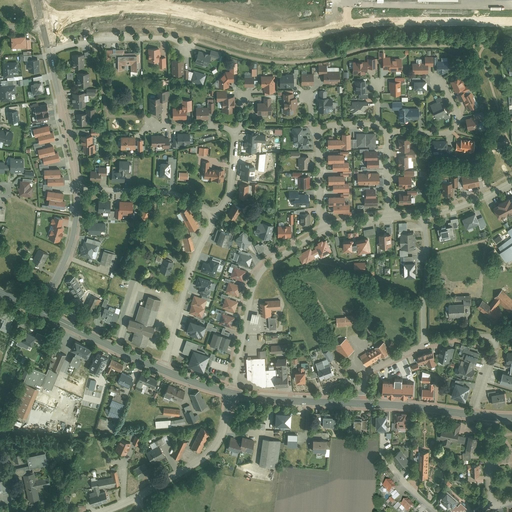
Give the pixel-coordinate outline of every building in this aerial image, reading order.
[(26,34),(12,35),(12,46),(17,46),(17,48),(22,47),(22,46),(25,46),(25,48),(31,47),(31,38),(26,39),(26,34)] [(124,48),(106,48),(107,58),(111,58),(111,54),(115,54),(124,54),(124,52),(124,48)] [(159,48),(148,48),(148,61),(158,61),(159,67),(165,67),(165,57),(159,57),(159,48)] [(210,49),(209,53),(210,54),(210,56),(219,59),(221,52),(210,49)] [(209,53),(197,50),(194,61),(207,65),(210,56),(210,54),(209,53)] [(83,54),(72,55),(72,68),(84,67),(83,57),(90,57),(90,52),(83,52),(83,54)] [(139,52),(124,52),(124,54),(115,54),(115,62),(113,62),(113,67),(117,67),(117,70),(138,70),(138,62),(139,62),(139,52)] [(382,61),(382,69),(388,68),(388,71),(401,70),(401,57),(389,57),(389,56),(385,56),(382,56),(382,61)] [(427,62),(427,65),(433,65),(432,56),(424,56),(424,62),(427,62)] [(366,61),(366,67),(376,68),(376,57),(367,57),(366,61)] [(32,58),(28,58),(28,59),(29,71),(40,71),(40,58),(32,58)] [(184,60),(171,60),(171,73),(183,73),(183,78),(187,78),(187,70),(187,69),(184,69),(184,60)] [(436,65),(436,72),(448,72),(447,60),(438,60),(435,60),(436,65)] [(3,62),(3,77),(14,77),(13,71),(18,71),(18,61),(3,62)] [(366,61),(352,61),(352,73),(365,73),(365,70),(366,70),(366,67),(366,61)] [(237,62),(229,62),(229,70),(225,70),(218,78),(218,86),(228,86),(228,83),(230,81),(233,81),(233,72),(237,72),(237,62)] [(424,62),(411,62),(412,73),(428,73),(427,65),(427,62),(424,62)] [(318,74),(322,74),(322,70),(326,70),(326,65),(318,65),(318,66),(318,74)] [(255,68),(251,68),(251,76),(244,76),(244,86),(253,86),(253,76),(255,76),(255,68)] [(278,75),(278,87),(294,87),(294,78),(298,78),(298,69),(294,69),(294,72),(292,72),(292,75),(278,75)] [(192,71),(187,70),(187,78),(191,79),(190,81),(202,84),(206,74),(193,70),(192,71)] [(322,74),(323,82),(331,82),(331,84),(335,84),(335,82),(339,82),(339,70),(326,70),(322,70),(322,74)] [(87,72),(77,72),(77,85),(87,85),(87,72)] [(312,73),(300,74),(301,84),(313,84),(313,75),(313,73),(312,73)] [(34,81),(30,82),(33,95),(45,92),(44,87),(42,81),(42,79),(43,79),(42,75),(33,77),(34,81)] [(274,75),(260,76),(260,86),(263,86),(263,91),(275,91),(274,75)] [(395,80),(389,80),(389,94),(400,94),(400,82),(404,82),(404,76),(394,77),(395,80)] [(460,76),(450,80),(455,92),(462,88),(464,91),(472,87),(470,84),(464,86),(460,76)] [(420,79),(413,79),(413,81),(413,88),(426,88),(426,79),(420,79)] [(365,81),(355,81),(355,92),(359,92),(359,97),(368,97),(368,93),(365,93),(365,81)] [(0,85),(1,101),(12,100),(11,93),(16,92),(16,84),(14,85),(8,85),(0,85)] [(318,96),(318,112),(329,112),(329,107),(333,107),(333,99),(329,99),(329,96),(325,96),(325,89),(319,89),(319,96),(318,96)] [(158,96),(149,96),(149,112),(161,112),(161,100),(169,100),(169,90),(159,90),(158,96)] [(226,90),(216,90),(216,101),(222,101),(222,111),(234,111),(234,94),(226,94),(226,90)] [(85,91),(72,91),(72,106),(85,106),(85,91)] [(476,104),(470,91),(466,93),(464,91),(456,94),(459,101),(462,99),(466,108),(476,104)] [(292,92),(283,92),(283,98),(287,98),(287,103),(283,103),(283,112),(295,112),(295,104),(297,104),(297,97),(293,97),(292,92)] [(264,102),(257,102),(257,114),(270,114),(270,97),(264,97),(264,102)] [(181,107),(172,107),(172,120),(186,120),(186,110),(191,110),(191,99),(181,99),(181,107)] [(437,101),(430,104),(435,116),(436,115),(437,119),(443,116),(447,115),(446,113),(442,103),(441,104),(440,100),(437,101)] [(195,108),(195,118),(208,118),(208,111),(213,111),(213,101),(207,101),(207,108),(195,108)] [(368,101),(351,101),(351,104),(349,104),(349,109),(351,109),(351,112),(366,112),(366,106),(368,106),(368,101)] [(48,104),(35,106),(38,120),(41,119),(50,118),(48,104)] [(401,107),(398,107),(398,109),(398,120),(409,120),(409,119),(409,107),(401,107)] [(409,107),(409,119),(418,119),(418,107),(409,107)] [(95,108),(86,108),(86,112),(86,116),(95,116),(95,108)] [(9,110),(7,111),(9,121),(19,120),(18,110),(18,109),(9,110)] [(473,113),(473,116),(474,118),(476,118),(478,127),(485,126),(484,120),(487,119),(485,111),(473,113)] [(86,112),(76,112),(77,125),(86,124),(86,116),(86,112)] [(473,116),(465,118),(467,129),(478,127),(476,118),(474,118),(473,116)] [(38,127),(34,127),(34,128),(35,135),(39,135),(40,142),(44,141),(56,138),(54,130),(51,130),(50,124),(38,127)] [(302,128),(292,128),(292,142),(298,142),(298,148),(310,148),(310,138),(303,138),(302,128)] [(0,141),(11,143),(13,132),(0,129),(0,130),(0,141)] [(340,138),(340,147),(350,147),(350,139),(350,132),(341,132),(341,138),(340,138)] [(375,132),(365,133),(365,146),(376,146),(375,132)] [(177,135),(173,135),(173,146),(178,145),(178,144),(189,144),(189,133),(176,133),(177,135)] [(247,133),(246,151),(256,151),(256,141),(264,141),(264,134),(247,133)] [(365,133),(356,133),(356,139),(356,147),(365,146),(365,133)] [(91,134),(80,135),(80,144),(82,144),(83,152),(94,152),(94,143),(91,143),(91,134)] [(150,134),(151,145),(161,145),(161,147),(169,147),(168,137),(163,137),(163,134),(150,134)] [(134,136),(120,136),(120,148),(134,148),(134,136)] [(329,138),(327,138),(327,147),(340,147),(340,138),(332,138),(332,136),(329,136),(329,138)] [(410,139),(398,139),(398,150),(410,150),(410,139)] [(460,142),(456,141),(455,150),(460,150),(473,152),(474,141),(460,139),(460,142)] [(445,140),(431,141),(431,153),(446,153),(446,157),(451,157),(451,146),(445,146),(445,140)] [(45,144),(44,141),(40,142),(33,143),(35,150),(39,149),(38,148),(42,147),(42,145),(45,144)] [(54,144),(42,147),(38,148),(39,149),(40,156),(43,155),(45,162),(49,161),(60,159),(58,150),(56,151),(54,144)] [(209,148),(199,147),(198,154),(206,155),(206,153),(208,153),(209,148)] [(365,159),(376,158),(376,151),(368,151),(364,151),(364,152),(364,158),(365,159)] [(407,156),(398,156),(398,167),(409,167),(409,158),(415,158),(415,151),(407,151),(407,156)] [(289,152),(289,156),(297,156),(298,159),(298,168),(309,168),(309,156),(299,156),(299,152),(289,152)] [(169,161),(169,166),(175,167),(176,157),(173,157),(173,156),(168,156),(167,160),(165,160),(165,161),(169,161)] [(24,157),(11,157),(11,164),(5,164),(5,169),(11,169),(11,171),(24,171),(24,157)] [(376,158),(365,159),(365,166),(365,167),(369,167),(379,167),(379,158),(376,158)] [(118,170),(111,170),(111,181),(124,181),(124,173),(131,173),(131,163),(128,163),(128,161),(118,161),(118,170)] [(165,161),(159,161),(159,171),(157,171),(157,177),(167,177),(167,175),(168,175),(169,166),(169,161),(165,161)] [(343,161),(332,161),(332,169),(342,169),(348,169),(348,161),(343,161)] [(209,162),(201,162),(200,178),(223,180),(224,169),(209,167),(209,162)] [(242,163),(240,178),(248,179),(250,164),(242,163)] [(61,167),(49,167),(45,168),(45,169),(45,176),(48,176),(48,184),(52,184),(64,184),(64,174),(61,174),(61,167)] [(97,171),(89,171),(89,179),(99,180),(100,175),(106,175),(106,174),(106,167),(97,167),(97,171)] [(291,171),(291,177),(297,177),(297,187),(309,187),(309,175),(300,175),(300,171),(291,171)] [(404,179),(397,179),(397,188),(412,187),(412,178),(416,177),(416,171),(404,171),(404,179)] [(378,172),(357,172),(357,184),(379,184),(378,177),(378,172)] [(478,173),(461,178),(464,189),(481,184),(478,173)] [(450,183),(443,183),(443,196),(453,196),(452,187),(456,187),(456,177),(450,177),(450,183)] [(20,181),(18,195),(32,196),(33,186),(30,186),(31,182),(22,181),(20,181)] [(344,182),(332,182),(332,190),(342,190),(348,190),(348,182),(344,182)] [(240,183),(238,197),(246,198),(248,184),(240,183)] [(64,191),(53,190),(48,189),(47,190),(47,197),(48,198),(47,205),(53,206),(65,208),(66,199),(63,199),(64,191)] [(288,190),(288,201),(292,201),(292,205),(308,205),(308,194),(298,194),(298,190),(288,190)] [(407,195),(398,195),(398,203),(411,203),(410,195),(416,195),(416,190),(407,191),(407,195)] [(365,197),(364,197),(364,204),(364,205),(368,205),(377,205),(377,196),(375,197),(365,197)] [(498,205),(494,207),(501,221),(511,215),(511,198),(509,200),(507,196),(497,202),(498,205)] [(110,201),(97,201),(97,211),(108,211),(109,211),(109,210),(110,201)] [(117,207),(115,207),(115,210),(115,216),(122,216),(122,213),(132,214),(132,201),(117,201),(117,207)] [(344,203),(333,203),(333,211),(343,211),(348,211),(348,203),(344,203)] [(233,205),(228,215),(234,218),(240,208),(233,205)] [(189,207),(180,211),(189,231),(198,227),(189,207)] [(475,211),(462,217),(466,227),(478,222),(479,221),(477,217),(475,211)] [(305,214),(300,213),(300,224),(309,224),(309,214),(305,214)] [(64,218),(54,215),(54,218),(52,217),(51,223),(52,224),(48,238),(61,241),(64,227),(62,226),(64,218)] [(482,215),(477,217),(479,221),(478,222),(480,228),(484,226),(484,224),(486,224),(482,215)] [(89,221),(88,221),(88,233),(100,233),(100,229),(104,229),(104,222),(97,221),(97,218),(89,218),(89,221)] [(269,239),(273,225),(261,221),(261,222),(257,221),(254,231),(259,232),(258,236),(269,239)] [(401,232),(407,232),(407,222),(399,222),(399,232),(401,232)] [(454,235),(451,222),(448,223),(449,226),(446,227),(446,226),(442,226),(442,227),(438,228),(440,241),(453,239),(453,235),(454,235)] [(277,226),(277,236),(290,236),(290,226),(277,226)] [(505,263),(511,258),(511,226),(507,230),(511,236),(497,246),(500,250),(497,251),(505,263)] [(374,228),(364,230),(365,236),(376,234),(374,228)] [(217,229),(213,241),(225,245),(226,241),(231,243),(232,240),(228,238),(229,233),(217,229)] [(407,232),(401,232),(401,248),(407,248),(415,248),(415,232),(407,232)] [(243,248),(250,243),(245,237),(242,233),(240,235),(235,238),(236,239),(235,240),(240,247),(241,246),(243,248)] [(390,233),(379,234),(379,246),(390,245),(390,233)] [(191,237),(183,239),(186,250),(194,249),(191,237)] [(368,237),(355,239),(356,241),(357,248),(358,253),(371,250),(368,237)] [(303,255),(300,257),(303,263),(305,261),(306,262),(316,257),(316,255),(319,254),(321,257),(332,251),(325,238),(323,240),(322,239),(317,241),(318,243),(315,244),(316,245),(315,246),(317,249),(312,251),(310,248),(301,253),(303,255)] [(352,238),(342,239),(342,250),(353,250),(353,248),(357,248),(356,241),(352,242),(352,238)] [(258,243),(254,245),(258,253),(265,249),(262,243),(259,244),(258,243)] [(29,252),(22,246),(18,250),(24,257),(29,252)] [(39,250),(34,262),(44,266),(49,254),(39,250)] [(103,250),(100,262),(114,265),(117,254),(103,250)] [(157,252),(154,260),(161,262),(159,271),(169,274),(173,261),(163,258),(164,254),(157,252)] [(239,252),(235,261),(249,266),(252,256),(249,255),(239,252)] [(203,261),(200,271),(214,276),(218,263),(220,264),(221,259),(212,256),(211,259),(210,259),(209,263),(203,261)] [(415,277),(415,261),(414,261),(403,262),(402,262),(403,278),(415,277)] [(239,268),(233,266),(233,267),(230,276),(242,280),(246,270),(239,268)] [(79,274),(64,282),(73,300),(85,294),(80,286),(84,284),(79,274)] [(90,276),(87,279),(94,285),(96,282),(90,276)] [(211,281),(198,276),(195,285),(199,287),(198,291),(200,291),(199,295),(202,295),(208,297),(210,289),(209,289),(211,281)] [(233,283),(228,281),(228,282),(225,291),(238,295),(241,285),(233,283)] [(511,314),(511,299),(501,290),(494,298),(489,304),(483,299),(476,307),(495,324),(504,314),(496,307),(499,303),(511,314)] [(102,300),(105,295),(96,292),(95,295),(90,293),(84,308),(95,312),(100,299),(102,300)] [(190,303),(191,304),(204,308),(206,300),(207,299),(201,297),(193,295),(190,303)] [(471,295),(456,295),(456,299),(465,299),(465,305),(471,305),(471,295)] [(149,336),(151,336),(152,332),(154,327),(152,326),(161,300),(148,296),(145,307),(140,305),(137,314),(135,321),(130,319),(128,324),(127,329),(135,331),(131,343),(146,347),(149,336)] [(229,298),(225,296),(225,297),(221,307),(234,311),(237,300),(229,298)] [(268,301),(259,302),(260,316),(272,315),(272,308),(281,308),(280,300),(268,300),(268,301)] [(464,303),(448,303),(449,310),(445,310),(446,317),(464,316),(464,303)] [(191,304),(189,312),(198,315),(202,317),(205,308),(204,308),(191,304)] [(15,314),(0,306),(0,315),(5,318),(3,323),(9,326),(15,314)] [(110,320),(116,322),(119,313),(115,311),(116,308),(110,306),(109,308),(105,307),(103,312),(102,316),(107,318),(105,321),(109,322),(110,320)] [(226,313),(221,312),(221,313),(218,323),(231,327),(234,316),(226,313)] [(260,314),(252,312),(250,322),(257,324),(260,314)] [(360,315),(336,317),(337,326),(361,324),(360,315)] [(276,317),(268,317),(268,328),(276,328),(276,317)] [(205,323),(189,318),(184,332),(200,337),(205,323)] [(213,323),(207,321),(205,329),(210,330),(211,329),(215,331),(216,328),(212,326),(213,323)] [(9,326),(3,323),(1,329),(7,331),(9,326)] [(225,327),(223,327),(221,333),(228,335),(229,332),(224,330),(225,327)] [(35,338),(36,335),(25,330),(23,336),(18,334),(14,344),(21,347),(25,339),(33,343),(34,340),(35,338)] [(38,332),(36,335),(35,338),(34,340),(43,344),(47,336),(38,332)] [(213,332),(209,345),(226,350),(230,337),(213,332)] [(189,349),(192,350),(192,348),(196,349),(198,343),(186,339),(181,352),(188,354),(189,349)] [(346,339),(335,346),(342,357),(353,350),(346,339)] [(63,342),(56,340),(52,352),(58,354),(52,368),(49,367),(47,374),(31,368),(25,382),(37,386),(38,384),(52,389),(66,355),(60,352),(63,342)] [(368,351),(360,356),(366,366),(377,360),(376,359),(380,356),(381,357),(390,351),(384,342),(368,352),(368,351)] [(90,350),(77,344),(74,350),(79,353),(77,356),(76,356),(71,365),(78,368),(82,360),(80,359),(83,355),(87,357),(90,350)] [(286,345),(271,346),(271,353),(287,352),(286,345)] [(439,348),(437,360),(449,363),(452,347),(446,345),(446,346),(442,346),(442,348),(439,348)] [(192,350),(186,365),(204,372),(209,359),(210,355),(196,349),(192,348),(192,350)] [(465,359),(474,362),(476,362),(479,353),(469,349),(464,348),(464,349),(461,358),(465,359)] [(328,349),(323,351),(328,360),(333,357),(328,349)] [(432,350),(417,355),(419,364),(426,362),(427,366),(436,363),(432,350)] [(98,353),(94,360),(102,364),(100,369),(104,371),(110,358),(98,353)] [(246,363),(247,379),(259,385),(262,386),(276,385),(275,368),(265,369),(265,357),(258,357),(246,358),(246,363)] [(275,368),(276,385),(288,385),(287,357),(275,357),(275,364),(276,364),(277,368),(275,368)] [(462,367),(459,366),(456,375),(472,380),(475,370),(472,369),(474,362),(465,359),(462,367)] [(323,361),(316,363),(322,379),(334,375),(330,362),(324,364),(323,361)] [(113,362),(110,368),(120,373),(124,367),(113,362)] [(298,371),(295,371),(295,381),(305,380),(304,366),(298,366),(298,371)] [(309,371),(311,378),(317,376),(315,369),(309,371)] [(502,372),(499,382),(511,386),(511,374),(510,374),(502,372)] [(124,374),(120,382),(129,387),(133,379),(124,374)] [(159,381),(143,374),(136,390),(143,394),(147,386),(155,389),(159,381)] [(394,382),(384,381),(383,395),(413,396),(414,383),(403,382),(403,379),(395,378),(394,382)] [(450,396),(465,400),(470,386),(464,384),(455,381),(450,396)] [(27,418),(39,388),(24,382),(12,412),(27,418)] [(429,388),(422,388),(422,398),(434,399),(434,383),(429,383),(429,388)] [(122,389),(111,385),(108,392),(111,393),(110,396),(114,397),(110,406),(113,407),(108,419),(114,422),(116,418),(119,419),(126,401),(124,400),(121,399),(122,396),(120,395),(122,389)] [(185,394),(167,387),(164,395),(182,402),(185,394)] [(493,393),(491,393),(491,395),(493,406),(506,404),(504,391),(493,393)] [(200,392),(190,395),(195,411),(205,408),(200,392)] [(39,397),(33,425),(45,428),(48,413),(52,413),(54,400),(39,397)] [(187,413),(185,414),(189,424),(197,420),(190,405),(185,408),(187,413)] [(330,413),(321,413),(314,413),(314,422),(322,422),(322,425),(329,426),(329,427),(333,427),(333,422),(335,422),(335,418),(331,418),(332,416),(329,416),(330,413)] [(388,427),(388,414),(376,414),(376,427),(388,427)] [(406,423),(406,414),(394,414),(394,423),(392,423),(392,430),(399,430),(399,423),(406,423)] [(350,419),(349,430),(361,430),(361,428),(367,428),(367,420),(362,419),(362,418),(353,417),(353,419),(350,419)] [(184,419),(156,422),(157,429),(171,427),(185,423),(184,419)] [(98,426),(98,428),(98,429),(99,431),(100,432),(102,433),(103,433),(105,433),(107,432),(108,430),(108,429),(108,427),(108,425),(107,424),(105,423),(104,422),(102,422),(100,423),(99,424),(98,426)] [(476,450),(478,437),(469,435),(468,437),(458,435),(461,424),(453,422),(452,429),(443,427),(441,436),(445,436),(443,445),(449,446),(451,441),(467,444),(466,449),(476,450)] [(201,428),(192,448),(201,452),(210,432),(201,428)] [(166,456),(160,446),(171,440),(168,434),(150,445),(153,450),(146,454),(152,465),(166,456)] [(287,434),(287,447),(297,447),(297,434),(287,434)] [(243,437),(242,440),(231,437),(228,449),(239,453),(240,449),(253,453),(256,441),(243,437)] [(262,438),(259,464),(277,466),(280,440),(262,438)] [(122,439),(116,450),(127,455),(132,444),(122,439)] [(180,439),(172,457),(180,461),(188,442),(180,439)] [(312,439),(311,450),(317,451),(325,451),(325,440),(325,439),(312,439)] [(398,450),(391,456),(400,467),(403,465),(407,469),(412,465),(412,462),(408,462),(406,460),(398,450)] [(427,451),(420,451),(419,477),(426,477),(427,451)] [(13,468),(15,477),(27,474),(26,470),(30,469),(49,465),(46,453),(28,457),(29,465),(25,466),(13,468)] [(13,455),(15,464),(22,463),(20,454),(13,455)] [(134,470),(140,479),(150,473),(145,464),(134,470)] [(479,464),(467,464),(467,469),(470,469),(470,475),(479,475),(479,464)] [(91,481),(93,490),(94,490),(95,495),(90,497),(93,506),(111,501),(108,492),(102,493),(102,488),(119,485),(119,480),(116,471),(112,472),(113,477),(91,481)] [(41,500),(38,488),(51,486),(49,477),(36,480),(35,473),(24,475),(30,502),(41,500)] [(390,480),(383,486),(389,493),(396,487),(390,480)] [(9,486),(5,487),(3,481),(0,482),(0,493),(4,493),(10,492),(9,486)] [(447,489),(439,498),(450,508),(458,499),(447,489)] [(400,496),(396,491),(390,495),(391,497),(386,501),(389,505),(394,501),(393,501),(400,496)] [(413,506),(407,499),(400,505),(401,505),(407,511),(413,506)] [(456,505),(451,510),(453,511),(454,510),(456,511),(457,509),(459,511),(461,509),(463,511),(464,510),(466,511),(468,509),(460,503),(457,506),(456,505)]
